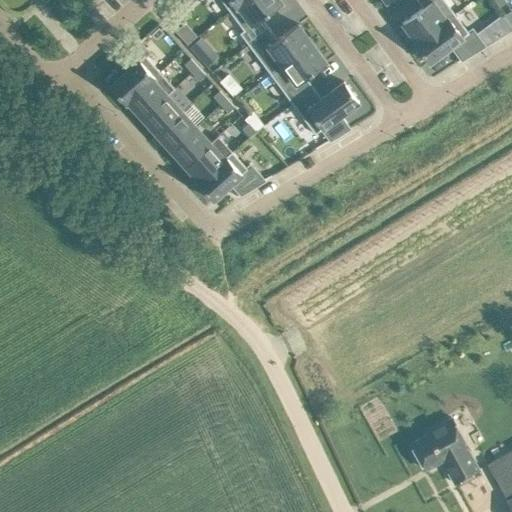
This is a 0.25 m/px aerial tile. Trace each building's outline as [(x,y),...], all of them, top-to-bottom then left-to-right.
[(246,0),(221,0),(230,12),(246,0)] [(282,2),(280,0),(246,0),(230,12),(243,29),(240,32),(248,44),(270,28),(262,17),(282,2)] [(402,22),(416,41),(454,12),(445,0),(417,0),(423,7),(402,22)] [(416,41),(414,42),(429,62),(452,45),(462,59),(484,45),(472,29),(469,32),(454,12),(416,41)] [(277,38),(270,28),(248,44),(270,73),(312,42),(298,23),(277,38)] [(129,68),(110,85),(123,99),(158,68),(145,55),(149,51),(139,41),(120,59),(129,68)] [(326,62),(312,42),(270,73),(292,103),(314,87),(306,76),(326,62)] [(209,45),(198,56),(207,66),(218,55),(209,45)] [(191,58),(184,64),(191,72),(198,66),(191,58)] [(191,72),(199,80),(205,74),(198,66),(191,72)] [(158,68),(123,99),(126,103),(128,101),(139,114),(172,85),(158,68)] [(229,73),(220,81),(221,81),(233,95),(242,87),(229,73)] [(322,97),(314,87),(292,103),(315,133),(322,128),(330,139),(349,128),(340,115),(359,101),(344,81),(322,97)] [(172,85),(139,114),(153,130),(179,107),(168,94),(174,88),(172,85)] [(227,98),(220,90),(213,96),(220,104),(227,98)] [(220,104),(227,112),(234,106),(227,98),(220,104)] [(179,107),(153,130),(168,146),(194,123),(179,107)] [(249,122),(242,128),(249,136),(256,130),(249,122)] [(194,123),(168,146),(182,162),(208,139),(194,123)] [(208,139),(182,162),(196,177),(196,178),(223,155),(208,139)] [(197,182),(213,199),(231,183),(241,193),(264,180),(251,165),(248,168),(232,151),(225,158),(223,155),(196,178),(197,182)] [(452,417),(447,419),(427,430),(428,432),(411,442),(414,448),(412,453),(417,461),(422,463),(425,469),(442,459),(454,482),(479,469),(452,417)]
